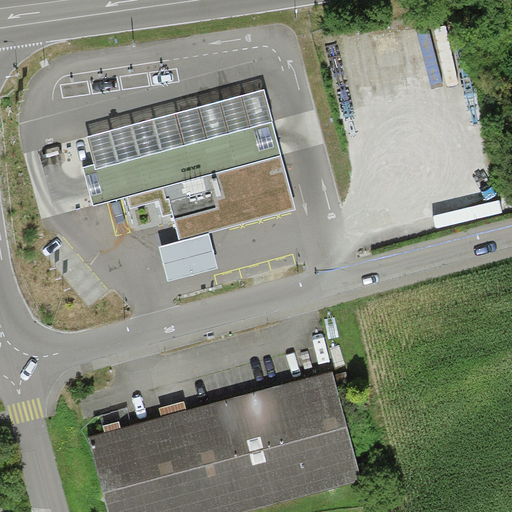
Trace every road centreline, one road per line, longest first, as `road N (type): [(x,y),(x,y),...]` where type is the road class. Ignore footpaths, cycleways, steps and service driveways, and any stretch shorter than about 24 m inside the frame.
road 1 (residential): [(11,364),(511,232)]
road 2 (residential): [(11,364),(51,511)]
road 3 (primary): [(0,21),(144,0)]
